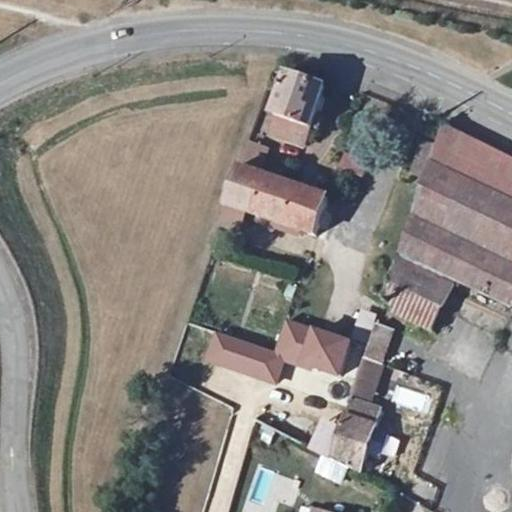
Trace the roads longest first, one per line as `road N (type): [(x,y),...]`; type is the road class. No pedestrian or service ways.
road 1 (tertiary): [(0,86),(125,40),(266,32),(383,55),(511,114)]
road 2 (residential): [(21,511),(19,371),(13,318),(0,290)]
